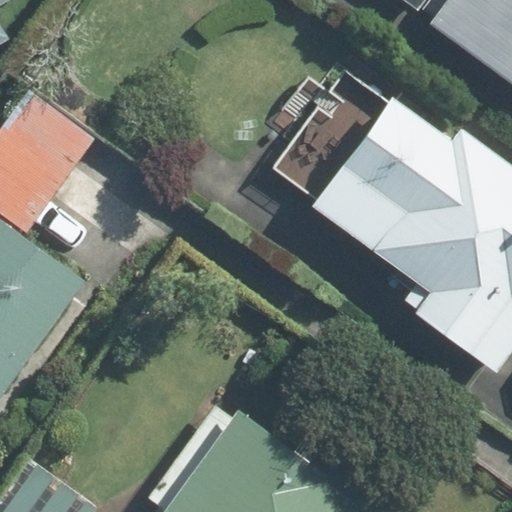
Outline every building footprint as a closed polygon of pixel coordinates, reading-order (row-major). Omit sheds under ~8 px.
[(0,0),(0,47),(11,41),(0,21),(0,0)] [(511,0),(446,0),(433,19),(511,76),(511,0)] [(511,154),(398,81),(372,122),(334,98),(287,172),(430,264),(406,302),(507,366),(511,357),(511,154)] [(0,398),(87,274),(105,286),(151,220),(83,172),(41,232),(33,227),(0,203),(0,398)] [(236,413),(222,402),(155,489),(169,499),(159,511),(397,511),(248,397),(236,413)] [(0,495),(0,511),(99,511),(107,502),(36,448),(0,495)]
